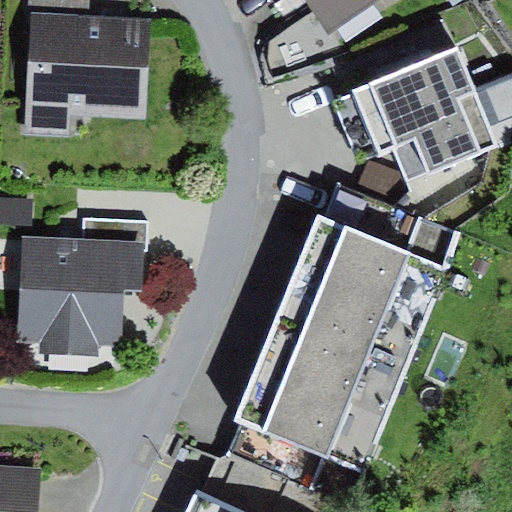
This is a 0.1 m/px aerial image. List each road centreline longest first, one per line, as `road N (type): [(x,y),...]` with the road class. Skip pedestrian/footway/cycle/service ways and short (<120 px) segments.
road 1 (residential): [(197,0),(232,53),(243,161),(234,222),(158,419)]
road 2 (residential): [(158,419),(0,407)]
